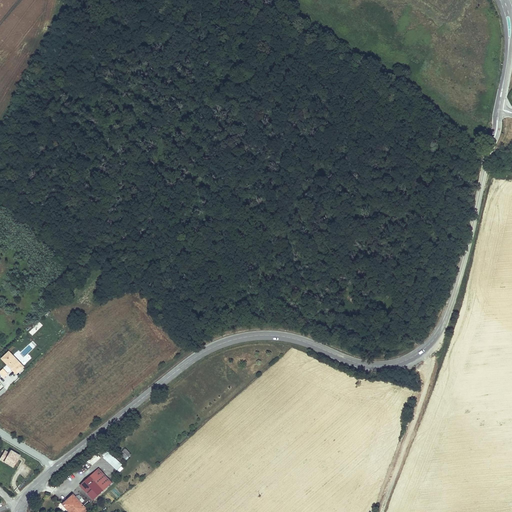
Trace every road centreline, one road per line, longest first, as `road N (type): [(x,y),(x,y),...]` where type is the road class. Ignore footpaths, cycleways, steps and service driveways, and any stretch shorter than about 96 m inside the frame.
road 1 (tertiary): [(17,509),(53,468),(216,345),(278,335),(369,366),(403,361),(430,343),(452,298),(498,109)]
road 2 (track): [(378,511),(426,382),(421,350)]
